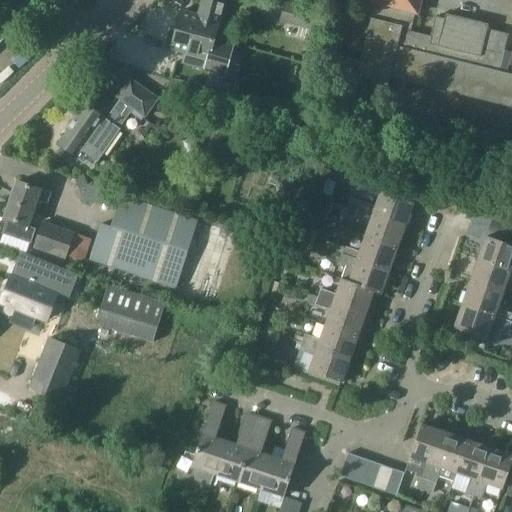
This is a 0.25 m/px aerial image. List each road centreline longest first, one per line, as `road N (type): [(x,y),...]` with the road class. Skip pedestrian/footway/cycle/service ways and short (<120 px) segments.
road 1 (residential): [(457,203),(413,337),(427,377)]
road 2 (tertiary): [(0,119),(124,0)]
road 3 (residential): [(427,377),(408,421),(380,430),(334,425)]
